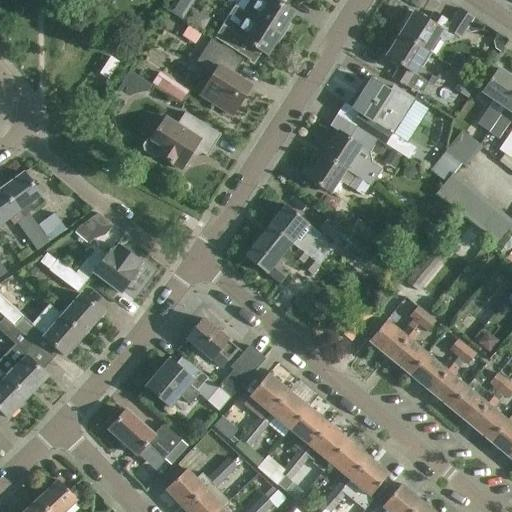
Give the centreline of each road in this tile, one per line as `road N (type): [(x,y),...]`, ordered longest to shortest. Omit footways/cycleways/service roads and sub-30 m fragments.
road 1 (residential): [(196,263),(494,511)]
road 2 (unclassified): [(196,263),(362,0)]
road 3 (unclassified): [(60,428),(196,263)]
road 4 (residential): [(170,263),(21,130)]
